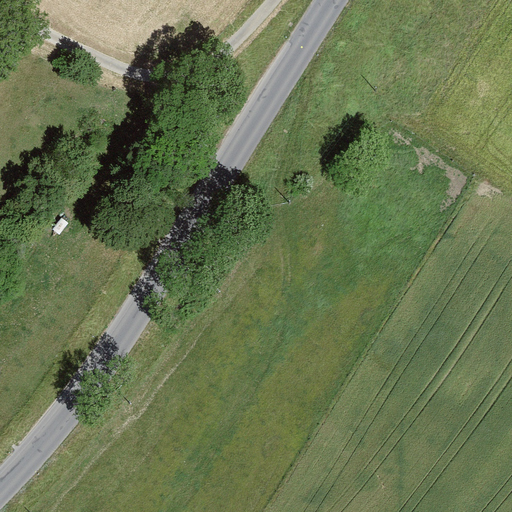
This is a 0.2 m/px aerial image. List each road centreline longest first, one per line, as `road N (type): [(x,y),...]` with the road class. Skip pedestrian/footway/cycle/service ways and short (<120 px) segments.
road 1 (tertiary): [(329,0),(67,411),(0,483)]
road 2 (unclassified): [(4,0),(142,69),(179,76),(259,25),(277,0)]
